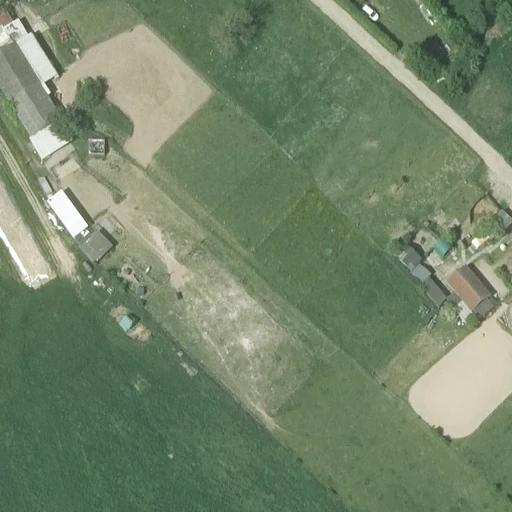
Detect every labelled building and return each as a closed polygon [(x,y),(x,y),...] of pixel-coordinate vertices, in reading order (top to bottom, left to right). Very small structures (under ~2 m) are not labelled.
[(70,142),(13,48),(0,55),(0,90),(42,160),(70,142)] [(76,242),(92,230),(63,193),(47,205),(76,242)] [(81,250),(95,265),(113,249),(99,234),(81,250)] [(431,279),(414,265),(405,276),(422,290),(431,279)] [(505,315),(480,285),(462,301),(487,330),(505,315)]
